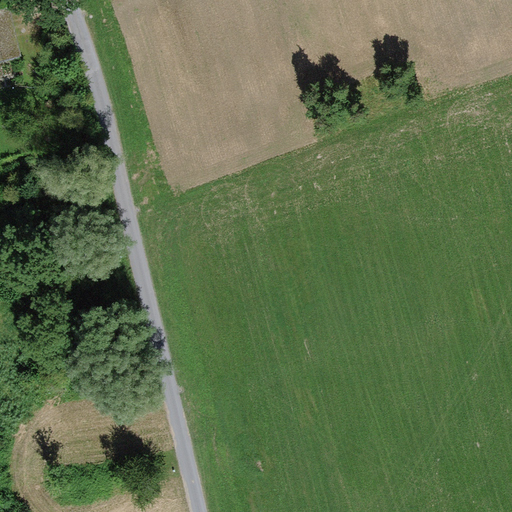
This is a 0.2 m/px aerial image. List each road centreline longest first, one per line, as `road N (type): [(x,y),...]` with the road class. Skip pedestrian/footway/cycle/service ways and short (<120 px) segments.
road 1 (track): [(69,0),(90,56),(201,511)]
road 2 (track): [(129,218),(511,79)]
